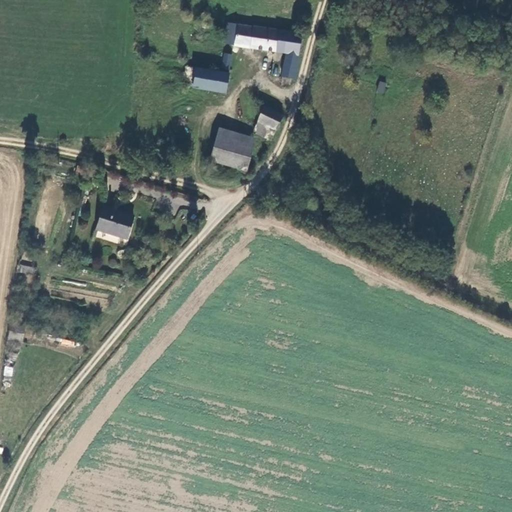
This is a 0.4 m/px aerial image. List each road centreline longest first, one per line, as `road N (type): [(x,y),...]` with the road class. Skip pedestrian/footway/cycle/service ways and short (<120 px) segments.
road 1 (unclassified): [(327,0),(277,153),(54,409),(0,505)]
road 2 (track): [(511,317),(278,208),(235,199)]
